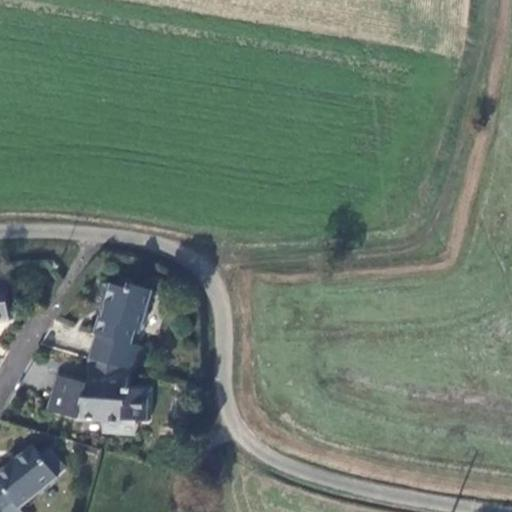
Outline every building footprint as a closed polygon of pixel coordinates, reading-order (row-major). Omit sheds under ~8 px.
[(105,309),(111,287),(99,284),(94,306),(105,309)] [(128,372),(139,376),(147,351),(134,345),(137,332),(142,332),(152,295),(131,288),(130,292),(111,287),(105,309),(107,310),(105,320),(101,319),(96,337),(97,338),(90,361),(128,372)] [(87,385),(57,378),(49,411),(78,420),(105,424),(105,428),(125,428),(126,424),(137,423),(144,424),(145,394),(127,393),(128,372),(90,361),(87,385)] [(125,428),(105,428),(104,437),(135,438),(137,423),(126,424),(125,428)] [(20,511),(19,510),(57,479),(31,448),(0,473),(0,511),(20,511)]
